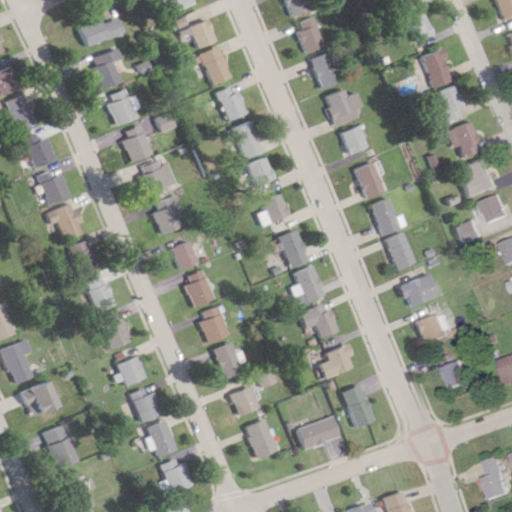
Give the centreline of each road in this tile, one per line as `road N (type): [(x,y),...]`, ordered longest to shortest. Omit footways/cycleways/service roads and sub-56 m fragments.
road 1 (residential): [(449,511),(237,0)]
road 2 (residential): [(243,501),(22,0)]
road 3 (residential): [(243,501),(511,413)]
road 4 (residential): [(511,135),(455,0)]
